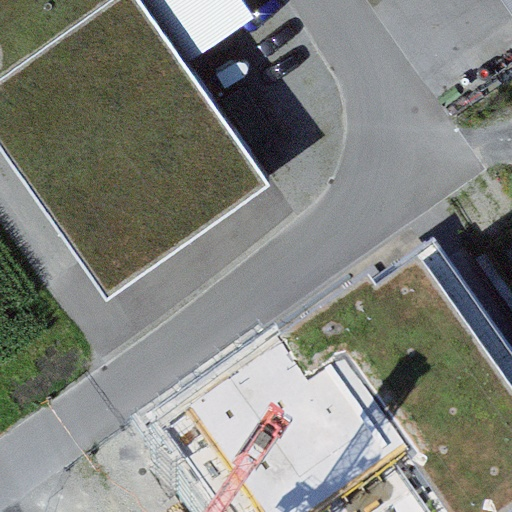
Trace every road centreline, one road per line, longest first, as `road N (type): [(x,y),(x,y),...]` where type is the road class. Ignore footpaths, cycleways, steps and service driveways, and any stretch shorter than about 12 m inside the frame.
road 1 (residential): [(332,0),(410,110),(416,172),(384,227),(0,500)]
road 2 (unknown): [(511,35),(472,56),(427,29),(408,0)]
